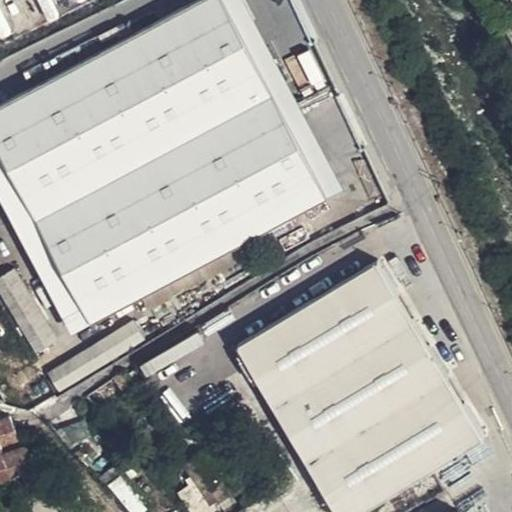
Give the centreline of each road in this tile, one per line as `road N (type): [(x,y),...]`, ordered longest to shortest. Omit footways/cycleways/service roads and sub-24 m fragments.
road 1 (unclassified): [(317,0),(511,391)]
road 2 (unknown): [(423,209),(173,371)]
